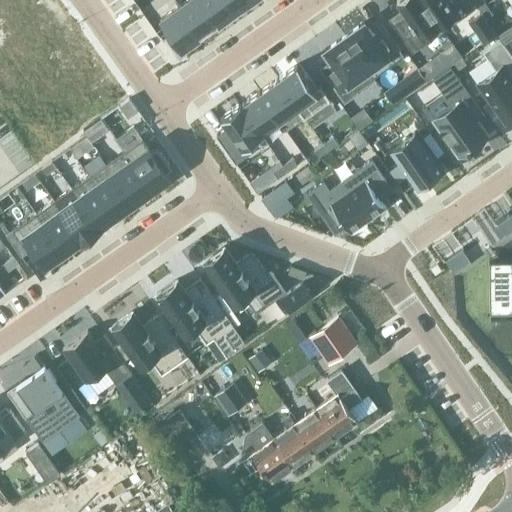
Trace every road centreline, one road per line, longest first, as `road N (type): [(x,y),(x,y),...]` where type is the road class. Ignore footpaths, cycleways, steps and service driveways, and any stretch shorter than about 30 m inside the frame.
road 1 (residential): [(0,344),(218,189)]
road 2 (residential): [(383,274),(511,459)]
road 3 (residential): [(218,189),(248,225),(383,274)]
road 4 (residential): [(162,110),(317,0)]
road 5 (residential): [(511,174),(398,253),(383,274)]
road 6 (residential): [(84,0),(162,110)]
